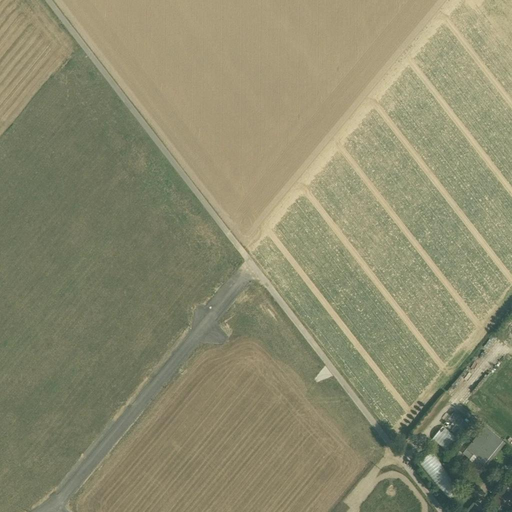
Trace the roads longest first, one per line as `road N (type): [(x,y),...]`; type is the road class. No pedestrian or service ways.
road 1 (track): [(47,0),(403,463)]
road 2 (residential): [(251,264),(62,497)]
